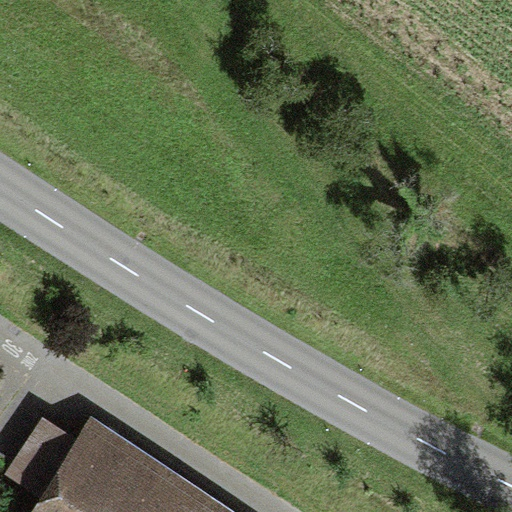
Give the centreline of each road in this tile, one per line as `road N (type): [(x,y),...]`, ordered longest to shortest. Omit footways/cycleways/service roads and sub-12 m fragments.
road 1 (tertiary): [(0,189),(303,386),(511,488)]
road 2 (residential): [(275,511),(46,376),(0,339)]
